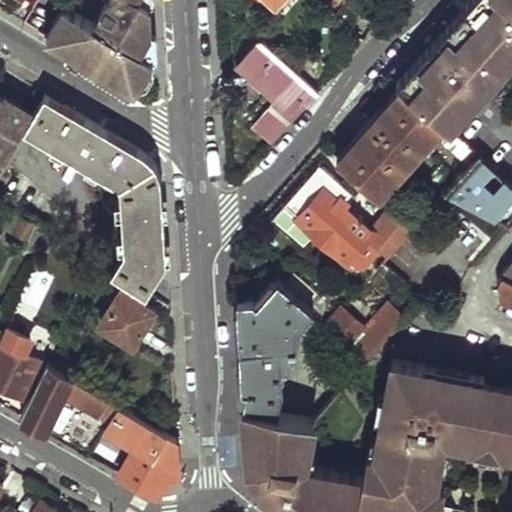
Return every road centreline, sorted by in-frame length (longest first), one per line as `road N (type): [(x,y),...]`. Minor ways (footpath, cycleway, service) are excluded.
road 1 (residential): [(199,223),(232,217),(427,0)]
road 2 (residential): [(199,223),(209,499)]
road 3 (residential): [(193,137),(153,127),(0,36)]
road 4 (residential): [(141,511),(0,432)]
road 5 (residential): [(184,0),(193,137)]
road 6 (residential): [(511,337),(485,324),(477,302),(483,277),(511,239)]
